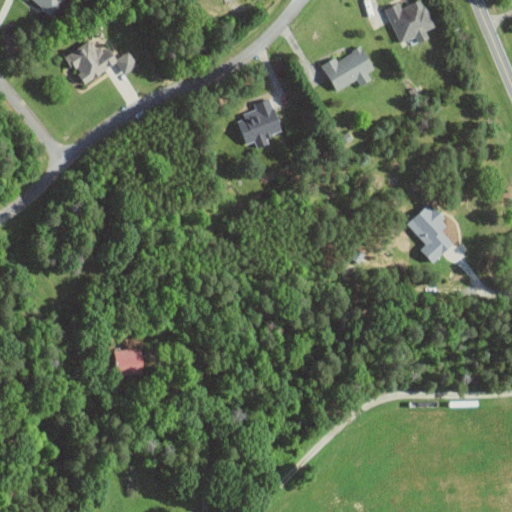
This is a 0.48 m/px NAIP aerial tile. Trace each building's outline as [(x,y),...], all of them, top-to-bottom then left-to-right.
[(30,0),(53,16),(64,0),(30,0)] [(384,9),(402,47),(423,37),(421,33),(434,27),(421,0),(418,0),(401,8),(399,2),(384,9)] [(123,74),(138,65),(128,50),(115,58),(107,44),(95,52),(89,40),(65,55),(83,84),(116,63),(123,74)] [(356,79),(359,86),(371,80),(367,73),(374,69),(362,46),(337,59),(336,57),(321,65),(335,91),(356,79)] [(236,118),(247,144),(254,141),(257,148),(267,144),(264,138),(282,131),(268,98),(253,104),(256,110),(236,118)] [(453,243),(441,231),(448,224),(427,203),(406,223),(425,244),(419,250),(432,263),(453,243)] [(114,349),(114,374),(141,373),(140,348),(114,349)]
